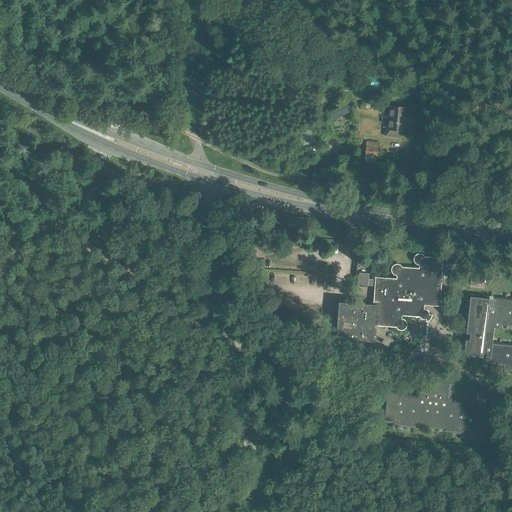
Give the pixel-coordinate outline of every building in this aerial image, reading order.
[(367,81),(366,84),(367,87),(368,89),(371,90),(374,90),(376,89),(378,87),(379,84),(378,81),(376,79),(374,78),(371,78),(368,79),(367,81)] [(406,108),(390,107),(389,130),(386,130),(386,136),(400,137),(400,131),(405,131),(406,108)] [(346,114),(343,109),(332,115),(334,120),(346,114)] [(367,146),(366,155),(379,156),(379,148),(367,146)] [(340,303),(338,338),(373,341),(374,326),(396,327),(398,329),(401,330),(404,330),(405,329),(406,328),(407,325),(407,322),(405,320),(402,319),(402,315),(406,316),(420,317),(422,319),(424,319),(425,319),(427,319),(428,322),(429,321),(430,320),(431,318),(432,317),(432,315),(430,315),(429,312),(427,310),(425,309),(424,309),(425,305),(440,306),(442,283),(443,283),(443,282),(442,282),(444,259),(444,258),(425,257),(423,255),(420,254),(417,254),(415,256),(414,259),(415,262),(417,264),(420,265),(419,268),(403,267),(400,265),(397,264),(394,265),(392,267),(392,270),(392,273),(394,275),(397,276),(397,279),(377,277),(376,277),(375,277),(375,278),(376,278),(374,300),(374,305),(340,303)] [(471,275),(470,287),(485,289),(485,276),(471,275)] [(490,299),(471,297),(467,333),(471,334),(470,341),(466,340),(464,355),(483,357),(482,364),(505,367),(504,370),(511,371),(511,298),(490,296),(490,299)] [(281,297),(276,306),(295,316),(300,306),(281,297)] [(440,381),(432,380),(432,382),(421,380),(420,396),(418,396),(417,398),(402,396),(403,389),(388,388),(385,420),(394,421),(394,423),(415,426),(415,424),(446,428),(446,430),(476,434),(476,431),(484,432),(487,406),(450,402),(450,400),(448,400),(450,383),(440,382),(440,381)]
